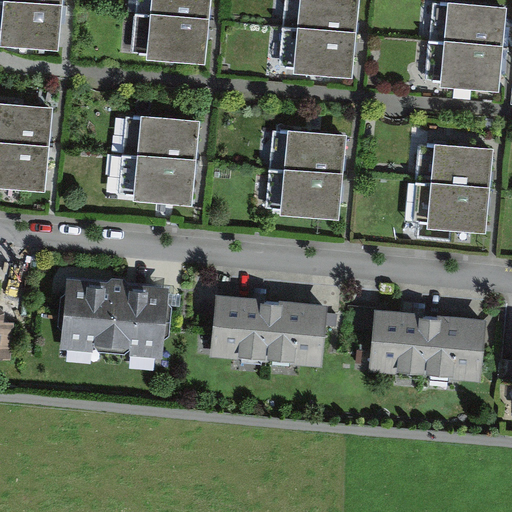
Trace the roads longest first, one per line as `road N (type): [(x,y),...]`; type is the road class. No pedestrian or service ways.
road 1 (residential): [(0,230),(511,277)]
road 2 (track): [(511,445),(0,398)]
